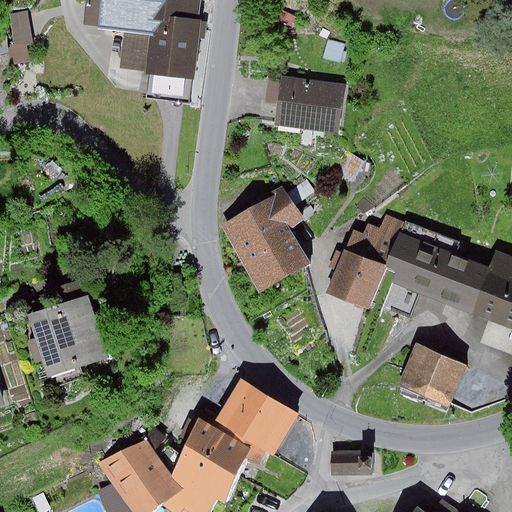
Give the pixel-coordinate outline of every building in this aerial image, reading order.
[(86,0),(83,24),(125,30),(151,34),(154,13),(198,19),(201,0),(86,0)] [(27,11),(9,13),(14,45),(8,46),(11,65),(29,62),(26,46),(33,45),(27,11)] [(295,18),(280,11),(276,20),(291,27),(295,18)] [(154,13),(151,34),(146,71),(145,74),(150,74),(191,80),(194,80),(202,19),(198,19),(154,13)] [(151,34),(125,30),(119,67),(146,71),(151,34)] [(345,44),(328,40),(323,59),(340,63),(345,44)] [(191,80),(150,74),(146,98),(188,103),(191,80)] [(279,104),(283,78),(269,77),(265,102),(279,104)] [(345,85),(283,77),(283,78),(279,104),(276,127),(339,135),(345,85)] [(286,192),(227,225),(262,288),(306,264),(286,228),(301,220),(286,192)] [(364,198),(357,206),(364,214),(375,208),(364,198)] [(385,267),(403,222),(385,214),(379,228),(368,223),(363,235),(352,231),(344,251),(337,249),(329,267),(335,269),(325,293),(367,310),(385,267)] [(460,242),(403,222),(385,267),(396,272),(392,282),(472,313),(490,268),(456,255),(460,242)] [(511,275),(511,256),(497,250),(490,268),(472,313),(511,327),(511,275),(511,276),(511,275)] [(55,288),(60,303),(88,295),(83,279),(55,288)] [(60,303),(27,314),(35,339),(27,342),(34,364),(43,362),(48,377),(108,359),(88,295),(60,303)] [(462,367),(419,349),(403,387),(446,404),(462,367)] [(241,379),(213,425),(264,452),(272,457),(299,414),(241,379)] [(187,441),(185,445),(236,478),(246,459),(259,464),(264,454),(264,452),(213,425),(199,417),(197,422),(188,418),(179,438),(187,441)] [(140,439),(143,442),(98,464),(132,511),(154,511),(164,505),(183,490),(160,459),(153,450),(166,437),(153,427),(140,439)] [(236,478),(185,445),(180,457),(168,447),(160,459),(183,490),(164,505),(173,511),(187,511),(188,511),(189,511),(207,511),(216,499),(224,503),(236,478)] [(373,451),(331,452),(332,475),(373,474),(373,451)] [(43,493),(33,498),(39,511),(42,511),(50,508),(43,493)] [(458,511),(443,501),(434,511),(425,511),(417,506),(412,511),(458,511)]
